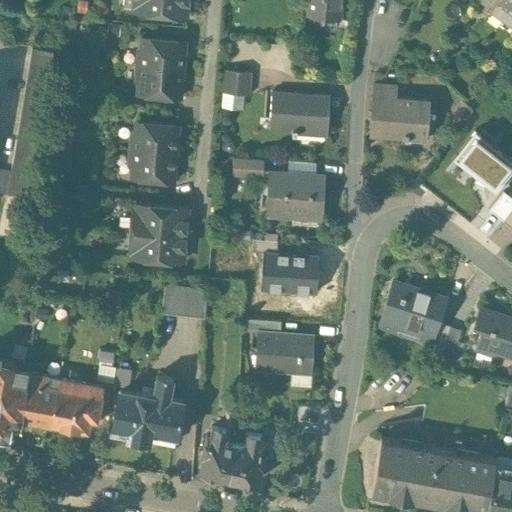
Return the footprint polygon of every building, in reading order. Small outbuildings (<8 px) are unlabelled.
[(187,0),(132,0),(135,3),(135,12),(186,16),(187,0)] [(310,0),(309,17),(337,20),(338,19),(336,19),(337,0),(310,0)] [(473,0),(488,12),(491,9),(490,8),(496,0),(473,0)] [(511,0),(496,0),(490,8),(491,9),(511,24),(511,0)] [(185,42),(142,38),(142,48),(137,52),(136,66),(182,70),(185,42)] [(53,50),(31,46),(16,136),(38,139),(53,50)] [(182,70),(136,66),(135,80),(139,84),(138,94),(180,98),(182,70)] [(251,77),(224,74),(222,93),(242,94),(249,95),(251,77)] [(428,101),(395,99),(396,86),(373,84),(370,135),(425,138),(428,101)] [(329,95),(271,91),(269,129),(292,131),(292,135),(296,136),(296,133),(325,135),(325,137),(327,137),(329,95)] [(242,94),(222,93),(221,109),(240,110),(242,94)] [(178,125),(136,122),(135,132),(131,136),(130,150),(175,153),(178,125)] [(38,139),(16,136),(10,170),(7,191),(29,195),(38,139)] [(175,153),(130,150),(128,164),(132,168),(131,178),(173,181),(175,153)] [(262,159),(231,157),(231,169),(261,171),(262,159)] [(288,169),(315,169),(315,161),(288,160),(288,169)] [(10,170),(0,167),(0,190),(7,191),(10,170)] [(323,174),(267,170),(265,211),(320,214),(323,174)] [(187,208),(135,204),(135,213),(130,217),(128,243),(132,247),(131,256),(183,260),(187,208)] [(445,297),(392,280),(379,322),(430,338),(432,338),(437,322),(445,297)] [(164,284),(150,282),(147,309),(161,311),(164,284)] [(207,289),(164,284),(161,311),(161,312),(204,317),(207,289)] [(511,317),(480,308),(475,327),(481,329),(476,345),(511,356),(511,317)] [(280,320),(242,318),(241,331),(257,332),(257,330),(280,332),(280,320)] [(449,326),(437,322),(432,338),(430,338),(427,348),(441,353),(442,348),(449,326)] [(461,330),(449,326),(442,348),(454,352),(461,330)] [(280,332),(257,330),(257,332),(255,353),(261,354),(260,369),(310,372),(313,334),(280,332)] [(0,358),(0,432),(9,434),(11,420),(14,421),(16,420),(19,418),(20,417),(21,416),(26,375),(26,374),(11,372),(13,361),(0,358)] [(130,368),(117,366),(113,388),(119,389),(119,388),(126,390),(130,368)] [(59,376),(26,370),(26,374),(26,375),(21,416),(33,418),(35,422),(42,423),(45,420),(51,421),(59,376)] [(126,390),(119,388),(119,389),(112,428),(129,431),(128,435),(148,438),(174,443),(176,434),(182,400),(169,397),(173,376),(156,373),(152,394),(126,390)] [(102,383),(59,376),(51,421),(69,424),(72,429),(81,431),(87,427),(89,415),(97,417),(102,383)] [(228,428),(211,425),(210,434),(206,434),(203,453),(201,469),(229,474),(235,441),(226,439),(228,428)] [(246,431),(244,443),(235,441),(229,474),(257,479),(260,463),(261,463),(264,444),(261,443),(262,434),(246,431)] [(438,503),(440,447),(380,436),(370,491),(438,503)] [(440,447),(438,503),(486,511),(493,471),(492,471),(495,457),(440,447)] [(509,474),(493,471),(486,511),(487,511),(511,511),(511,465),(509,474)]
